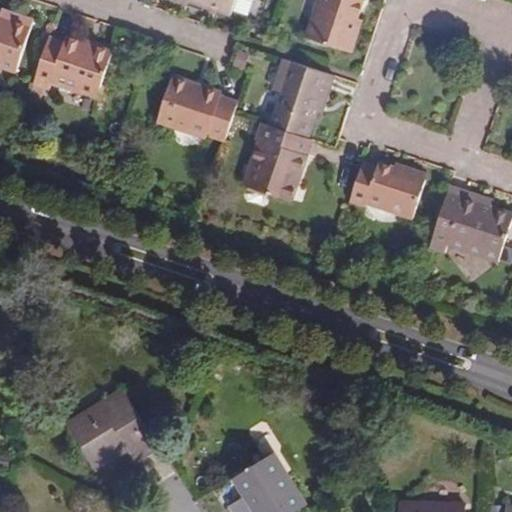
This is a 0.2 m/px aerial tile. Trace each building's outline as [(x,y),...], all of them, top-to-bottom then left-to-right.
[(176,0),(188,4),(188,6),(202,11),(205,5),(232,14),(236,0),(176,0)] [(325,0),(319,0),(307,37),(312,39),(325,0)] [(325,0),(312,39),(353,53),(361,30),(357,28),(359,20),(365,1),(363,0),(325,0)] [(12,20),(14,13),(3,9),(0,16),(12,20)] [(0,65),(17,71),(35,20),(14,13),(12,20),(0,16),(0,15),(0,65)] [(50,37),(35,82),(50,87),(52,81),(98,96),(113,52),(67,37),(65,42),(50,37)] [(284,93),(273,126),(310,139),(326,89),(316,85),(320,71),(285,59),(275,89),(284,93)] [(310,139),(314,140),(335,76),(320,71),(316,85),(326,89),(310,139)] [(210,135),(227,140),(235,114),(239,102),(223,97),(223,93),(205,87),(204,89),(191,85),(192,83),(174,77),(159,122),(208,138),(210,135)] [(308,157),(314,140),(310,139),(273,126),(264,123),(258,140),(260,142),(245,185),(293,202),(300,182),(295,181),(303,155),(308,157)] [(295,181),(300,182),(308,157),(303,155),(295,181)] [(365,162),(352,200),(366,204),(368,199),(383,205),(382,208),(414,219),(428,175),(398,164),(397,168),(381,163),(379,167),(365,162)] [(452,186),(431,247),(446,252),(449,245),(498,261),(511,222),(511,213),(493,207),(466,197),(467,192),(452,186)] [(466,197),(493,207),(495,201),(467,192),(466,197)] [(97,469),(131,450),(139,446),(145,456),(160,447),(125,389),(69,422),(97,469)] [(139,446),(131,450),(137,460),(145,456),(139,446)] [(253,506),(242,511),(295,511),(308,504),(289,472),(292,470),(281,452),(237,479),(248,497),(253,506)] [(233,506),(236,511),(242,511),(253,506),(248,497),(233,506)] [(400,511),(466,511),(467,505),(401,502),(400,511)]
